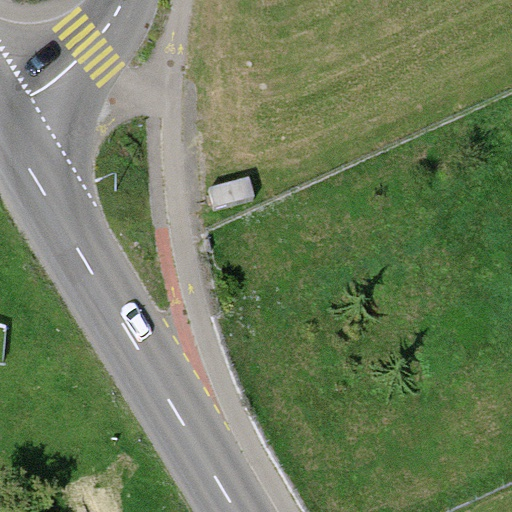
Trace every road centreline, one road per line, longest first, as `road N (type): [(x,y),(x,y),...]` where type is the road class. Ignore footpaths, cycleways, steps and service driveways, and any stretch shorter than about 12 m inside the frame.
road 1 (secondary): [(236,511),(0,121)]
road 2 (tertiary): [(0,117),(93,50),(127,0)]
